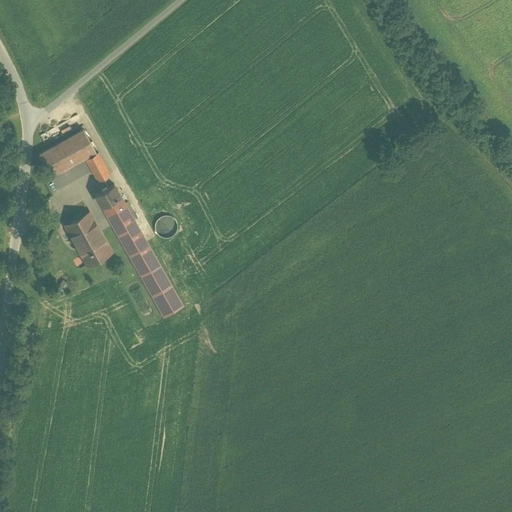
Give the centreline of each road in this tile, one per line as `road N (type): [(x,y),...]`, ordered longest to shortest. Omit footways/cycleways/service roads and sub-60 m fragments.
road 1 (unclassified): [(0,365),(28,125)]
road 2 (unclassified): [(28,125),(183,0)]
